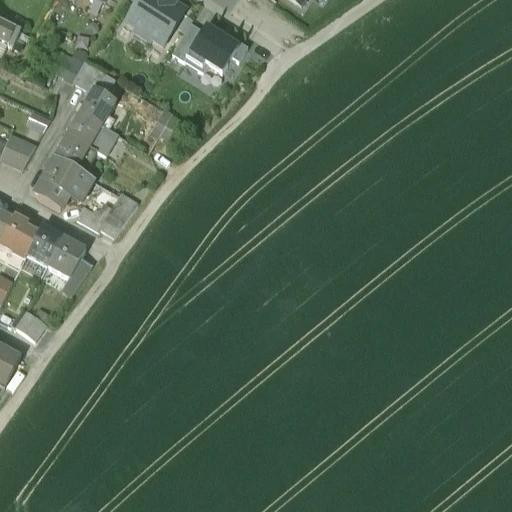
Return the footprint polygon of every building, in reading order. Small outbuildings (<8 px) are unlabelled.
[(142,0),(126,26),(136,32),(134,36),(150,46),(152,43),(163,49),(184,16),(173,8),(175,5),(167,0),(142,0)] [(286,0),(300,9),(306,0),(286,0)] [(0,27),(0,46),(6,49),(13,34),(0,27)] [(202,36),(185,63),(183,66),(203,79),(208,70),(221,79),(231,63),(238,67),(247,52),(226,39),(224,42),(218,38),(220,35),(208,27),(202,36)] [(185,63),(202,36),(190,28),(171,59),(183,66),(185,63)] [(51,59),(44,74),(53,78),(60,64),(51,59)] [(69,68),(60,64),(53,78),(62,82),(69,68)] [(103,80),(84,68),(72,89),(87,98),(89,94),(93,96),(93,97),(103,80)] [(93,97),(93,96),(80,119),(101,132),(115,109),(93,97)] [(101,132),(80,119),(66,142),(88,154),(101,132)] [(160,120),(153,133),(161,137),(168,124),(160,120)] [(168,124),(161,137),(169,142),(176,129),(168,124)] [(88,154),(66,142),(53,164),(75,177),(88,154)] [(34,154),(10,143),(5,154),(0,164),(22,174),(34,154)] [(75,177),(53,164),(32,200),(60,216),(73,194),(84,201),(92,186),(79,178),(79,179),(75,177)] [(0,215),(0,214),(0,247),(12,225),(11,225),(0,219),(0,215)] [(111,215),(103,229),(111,233),(119,220),(111,215)] [(28,230),(13,222),(11,225),(12,225),(0,247),(0,252),(12,259),(14,255),(25,261),(26,262),(38,240),(37,239),(26,233),(28,230)] [(63,244),(41,232),(37,239),(38,240),(26,262),(25,261),(25,262),(47,274),(63,244)] [(63,244),(47,274),(68,285),(69,285),(79,267),(85,256),(63,244)] [(79,267),(69,285),(68,285),(61,296),(71,302),(91,273),(79,267)] [(0,282),(0,307),(1,308),(12,288),(0,282)] [(51,323),(36,312),(30,319),(46,330),(51,323)] [(30,319),(26,317),(15,333),(34,347),(46,330),(30,319)] [(20,363),(0,352),(0,390),(4,392),(20,363)]
